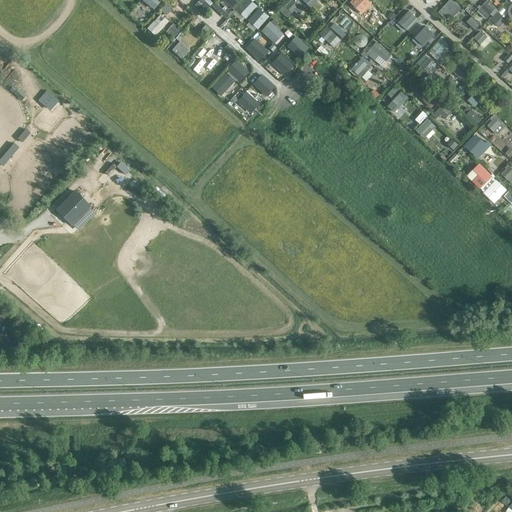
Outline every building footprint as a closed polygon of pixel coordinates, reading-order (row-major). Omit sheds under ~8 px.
[(142,0),(154,9),(161,0),(142,0)] [(222,0),(232,8),(239,0),(222,0)] [(251,0),(244,0),(236,10),(246,18),(258,5),(251,0)] [(296,0),(282,9),(286,17),(296,11),(298,15),(304,11),(297,0),(296,0)] [(456,2),(454,0),(451,0),(443,10),(447,13),(449,11),(452,13),(457,8),(453,4),(456,2)] [(483,10),(480,14),(486,19),(497,8),(493,5),(491,7),(486,2),(480,8),(483,10)] [(393,22),(406,33),(419,16),(406,6),(393,22)] [(246,22),(255,31),(269,16),(260,7),(246,22)] [(497,12),(490,20),(498,28),(506,20),(497,12)] [(354,22),(345,15),(339,22),(348,29),(354,22)] [(475,17),(469,19),(473,29),(479,26),(475,17)] [(156,20),(148,27),(155,34),(162,27),(156,20)] [(273,43),(283,34),(270,21),(261,30),(273,43)] [(175,35),(181,29),(174,23),(168,29),(175,35)] [(335,23),(331,26),(343,37),(347,33),(335,23)] [(320,34),(336,47),(343,39),(327,25),(320,34)] [(426,25),(412,39),(421,47),(435,33),(426,25)] [(482,31),(475,39),(481,45),(488,37),(482,31)] [(296,35),(287,45),(302,58),(311,48),(296,35)] [(444,36),(433,49),(442,58),(451,47),(449,45),(451,42),(444,36)] [(259,60),(269,51),(255,37),(246,47),(259,60)] [(180,40),(172,49),(182,58),(190,49),(180,40)] [(380,65),(392,55),(379,41),(368,51),(380,65)] [(282,52),(272,62),(285,75),(295,65),(282,52)] [(360,58),(352,69),(367,80),(373,73),(369,70),(372,66),(360,58)] [(440,69),(429,58),(418,70),(424,76),(428,72),(433,77),(440,69)] [(206,59),(197,68),(201,72),(209,63),(206,59)] [(236,59),(227,68),(240,81),(249,71),(236,59)] [(374,86),(386,79),(381,70),(369,78),(374,86)] [(486,77),(479,70),(473,77),(480,84),(486,77)] [(221,95),(235,81),(226,71),(211,86),(221,95)] [(253,85),(268,95),(276,83),(260,74),(253,85)] [(395,98),(401,90),(395,85),(389,94),(395,98)] [(59,101),(47,90),(38,101),(50,111),(59,101)] [(237,101),(251,113),(260,102),(248,91),(237,101)] [(402,91),(388,105),(395,112),(409,97),(402,91)] [(469,98),(462,92),(456,98),(463,105),(469,98)] [(430,94),(423,101),(431,109),(438,101),(430,94)] [(474,106),(479,102),(473,96),(468,100),(474,106)] [(453,112),(445,104),(431,117),(436,121),(441,116),(445,120),(453,112)] [(511,112),(511,111),(507,106),(501,112),(508,117),(511,112)] [(477,125),(483,118),(471,108),(466,115),(477,125)] [(421,123),(427,115),(423,111),(417,119),(421,123)] [(506,126),(494,114),(490,119),(492,121),(487,125),(497,136),(506,126)] [(436,127),(428,119),(416,131),(425,138),(436,127)] [(18,137),(23,142),(31,132),(26,128),(18,137)] [(473,138),(470,141),(477,147),(484,140),(476,133),(472,137),(473,138)] [(0,159),(0,163),(4,166),(19,146),(13,142),(0,159)] [(456,153),(448,161),(456,169),(464,161),(456,153)] [(481,162),(467,174),(480,188),(494,176),(481,162)] [(511,169),(508,165),(505,168),(506,169),(501,174),(511,184),(511,169)] [(494,195),(501,188),(494,182),(488,189),(494,195)] [(74,191),(56,209),(72,225),(89,208),(90,207),(74,191)] [(1,215),(0,216),(0,229),(6,234),(13,226),(1,215)] [(14,252),(9,248),(0,258),(0,259),(4,263),(14,252)] [(0,323),(7,330),(15,321),(0,307),(0,323)]
